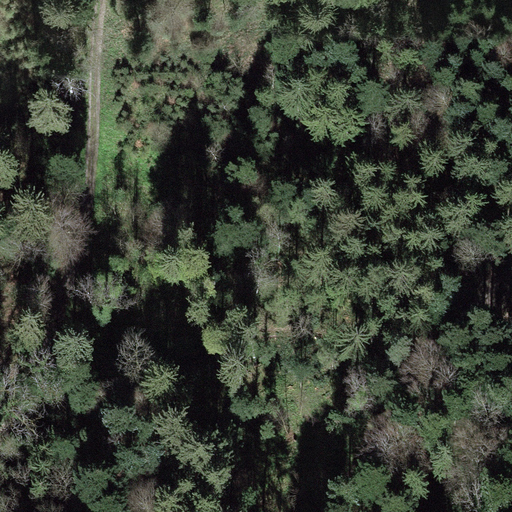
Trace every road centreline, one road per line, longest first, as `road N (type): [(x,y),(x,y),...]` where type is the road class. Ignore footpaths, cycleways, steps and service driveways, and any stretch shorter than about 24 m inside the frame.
road 1 (track): [(116,0),(94,196),(35,402),(0,459)]
road 2 (track): [(331,511),(442,340),(511,270)]
